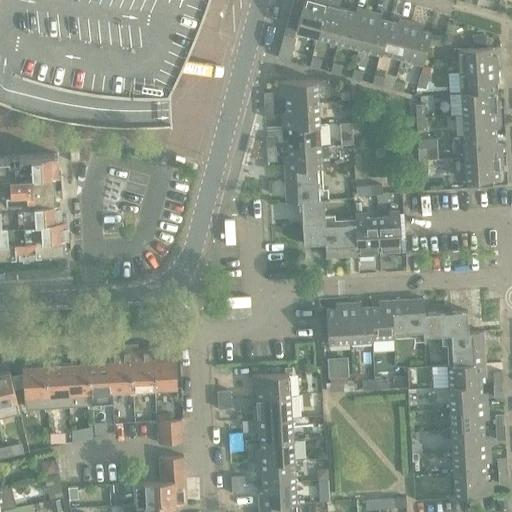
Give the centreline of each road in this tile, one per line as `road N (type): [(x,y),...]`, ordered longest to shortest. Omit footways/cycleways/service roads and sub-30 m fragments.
road 1 (tertiary): [(174,286),(186,268),(262,0)]
road 2 (residential): [(259,328),(280,327),(280,288),(420,284)]
road 3 (residential): [(197,329),(207,511)]
road 4 (tertiary): [(0,301),(174,286)]
road 5 (residential): [(511,218),(420,219),(420,284)]
